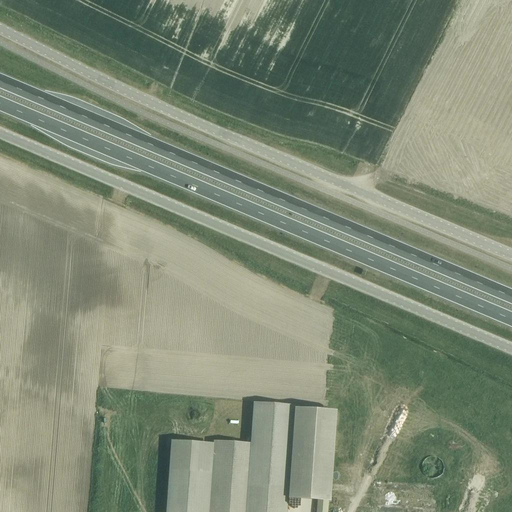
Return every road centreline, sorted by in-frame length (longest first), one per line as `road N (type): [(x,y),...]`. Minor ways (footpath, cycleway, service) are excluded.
road 1 (unclassified): [(511,256),(0,23)]
road 2 (unclassified): [(0,133),(511,350)]
road 3 (trunk): [(511,296),(0,80)]
road 4 (trunk): [(0,104),(511,319)]
